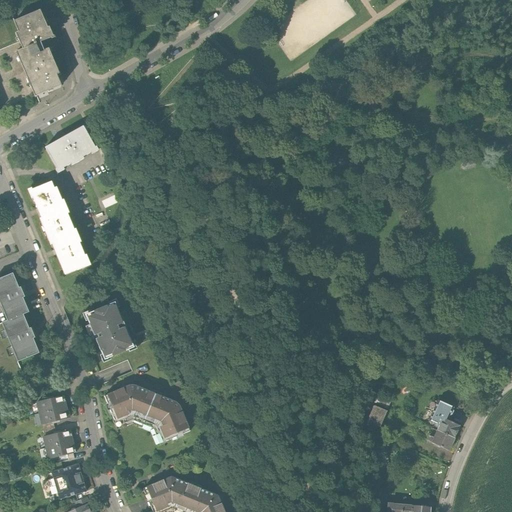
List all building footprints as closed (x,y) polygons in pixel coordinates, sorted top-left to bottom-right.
[(40,11),(13,22),(21,40),(19,41),(22,51),(16,53),(34,96),(60,85),(53,69),(55,68),(48,50),(43,52),(39,43),(50,39),(49,37),(52,36),(48,28),(47,29),(40,11)] [(83,127),(45,148),(56,169),(61,167),(63,169),(91,153),(89,151),(95,148),(83,127)] [(54,181),(30,191),(46,231),(70,221),(54,181)] [(88,266),(70,221),(46,231),(64,276),(88,266)] [(12,274),(0,279),(0,304),(7,321),(23,315),(28,312),(22,298),(24,297),(20,288),(18,288),(12,274)] [(119,313),(115,303),(90,313),(90,314),(91,314),(93,318),(87,320),(89,324),(94,336),(97,335),(98,338),(95,339),(100,352),(101,352),(104,360),(134,348),(133,347),(149,341),(145,331),(134,335),(124,311),(119,313)] [(28,329),(23,315),(7,321),(1,323),(17,362),(39,353),(32,339),(34,338),(30,328),(28,329)] [(1,323),(0,323),(0,385),(0,386),(13,381),(23,377),(17,362),(1,323)] [(13,381),(3,392),(9,397),(19,386),(13,381)] [(131,425),(141,429),(154,395),(134,386),(129,386),(103,397),(117,430),(131,425)] [(175,403),(154,395),(141,429),(150,433),(157,447),(190,433),(179,407),(175,403)] [(379,396),(375,404),(387,409),(391,402),(379,396)] [(37,403),(40,414),(66,408),(63,397),(37,403)] [(429,421),(439,425),(442,419),(446,421),(449,416),(451,415),(452,411),(452,409),(452,408),(437,401),(429,421)] [(386,412),(374,406),(367,423),(369,424),(367,429),(377,433),(386,412)] [(67,413),(66,408),(40,414),(43,425),(70,418),(69,413),(67,413)] [(459,426),(446,421),(442,419),(439,425),(437,431),(453,439),(459,426)] [(453,439),(437,431),(434,438),(429,437),(427,441),(448,451),(453,439)] [(44,438),(47,449),(73,443),(70,432),(44,438)] [(75,454),(73,443),(47,449),(49,460),(75,454)] [(385,447),(372,450),(376,468),(388,465),(385,447)] [(82,478),(78,465),(51,472),(55,486),(82,478)] [(395,474),(387,474),(387,488),(395,488),(395,474)] [(183,511),(194,486),(173,477),(168,478),(143,488),(152,511),(183,511)] [(86,492),(82,478),(55,486),(59,500),(86,492)] [(383,488),(376,478),(368,483),(375,493),(374,494),(369,494),(371,506),(381,505),(381,494),(383,488)] [(214,495),(194,486),(183,511),(224,511),(218,498),(214,495)] [(75,502),(78,509),(87,505),(88,504),(86,498),(75,502)]
